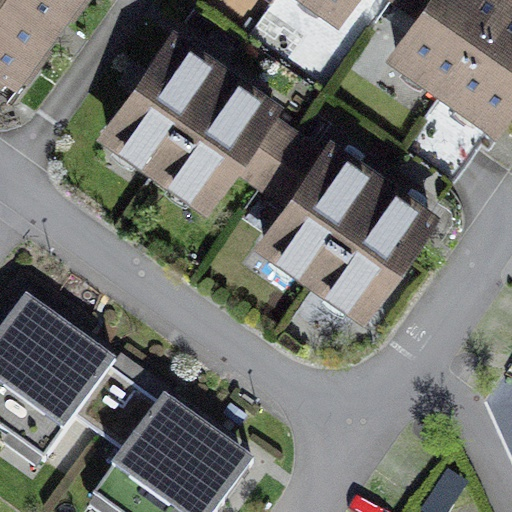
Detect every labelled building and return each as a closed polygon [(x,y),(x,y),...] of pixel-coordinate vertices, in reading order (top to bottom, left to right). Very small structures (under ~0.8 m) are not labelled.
[(15,77),(52,27),(15,0),(0,0),(0,78),(6,70),(15,77)] [(15,0),(52,27),(71,0),(15,0)] [(321,0),(340,13),(349,0),(321,0)] [(434,0),(397,53),(447,88),(509,0),(434,0)] [(511,101),(511,0),(509,0),(447,88),(497,123),(511,101)] [(109,133),(158,167),(225,72),(175,37),(109,133)] [(275,107),(225,72),(158,167),(208,202),(251,140),(281,161),(298,137),(269,116),(275,107)] [(266,242),(316,277),(382,182),(331,147),(325,156),(298,137),(281,161),(309,180),(266,242)] [(432,217),(382,182),(316,277),(366,312),(432,217)] [(28,302),(0,340),(0,432),(10,440),(18,430),(52,454),(77,420),(101,438),(136,390),(111,372),(116,366),(28,302)] [(222,511),(256,467),(166,401),(161,408),(136,390),(101,438),(125,456),(101,489),(131,511),(222,511)]
